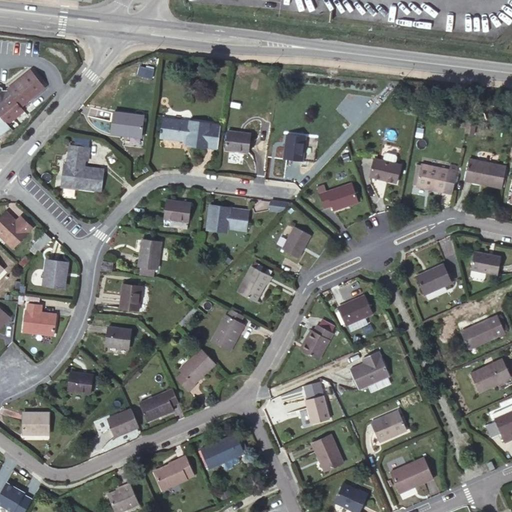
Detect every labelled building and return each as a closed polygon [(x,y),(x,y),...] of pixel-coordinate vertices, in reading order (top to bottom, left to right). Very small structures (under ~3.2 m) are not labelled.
[(11,95),(20,106),(25,103),(44,87),(30,70),(7,90),(11,95)] [(2,88),(0,87),(0,103),(11,95),(7,90),(2,90),(2,88)] [(0,103),(0,116),(7,125),(24,111),(20,106),(11,95),(0,103)] [(143,117),(114,113),(112,133),(127,135),(128,134),(141,136),(143,117)] [(476,120),(468,119),(465,132),(473,134),(476,120)] [(191,123),(164,120),(161,137),(189,141),(188,145),(205,148),(208,124),(191,122),(191,123)] [(250,134),(229,130),(226,149),(248,152),(250,134)] [(305,137),(287,134),(284,159),(302,161),(305,137)] [(73,144),(89,145),(89,138),(74,137),(73,144)] [(64,166),(63,186),(100,190),(102,170),(85,168),(86,161),(87,161),(89,148),(71,146),(69,166),(64,166)] [(370,176),(381,179),(381,176),(387,178),(387,180),(396,182),(400,165),(374,159),(370,176)] [(494,187),(498,165),(468,159),(464,181),(494,187)] [(429,189),(444,192),(449,169),(420,164),(420,165),(416,185),(416,186),(425,188),(425,185),(430,186),(429,189)] [(444,192),(453,194),(459,166),(450,164),(449,169),(444,192)] [(503,189),(507,167),(498,165),(494,187),(503,189)] [(352,183),(319,194),(324,208),(332,205),(333,210),(358,201),(352,183)] [(191,203),(167,200),(165,219),(188,222),(191,203)] [(229,208),(211,206),(208,229),(219,231),(217,243),(222,243),(221,248),(236,251),(237,245),(244,246),(248,212),(229,209),(229,208)] [(17,222),(6,212),(0,218),(0,233),(14,247),(31,228),(21,218),(17,222)] [(312,235),(296,225),(283,247),(299,257),(312,235)] [(39,251),(51,237),(43,231),(31,244),(39,251)] [(161,242),(142,239),(138,265),(141,266),(155,268),(157,268),(161,242)] [(503,257),(477,250),(473,268),(499,274),(503,257)] [(67,262),(47,260),(44,285),(63,288),(67,262)] [(112,263),(103,262),(102,270),(111,271),(112,263)] [(446,263),(419,274),(427,292),(454,281),(446,263)] [(155,268),(141,266),(140,272),(154,274),(155,268)] [(274,277),(254,266),(240,292),(257,301),(268,283),(270,285),(274,277)] [(142,285),(123,283),(120,309),(138,310),(142,285)] [(356,299),(346,304),(353,321),(373,312),(365,293),(356,297),(356,299)] [(26,311),(23,330),(54,334),(56,315),(42,313),(42,305),(29,304),(28,311),(26,311)] [(0,325),(8,317),(0,308),(0,325)] [(241,323),(245,316),(232,309),(228,315),(227,314),(211,341),(230,351),(245,325),(241,323)] [(487,319),(460,330),(469,348),(495,337),(487,319)] [(312,327),(304,340),(307,342),(302,349),(318,358),(333,331),(318,322),(314,328),(312,327)] [(131,330),(109,327),(106,345),(128,348),(131,330)] [(216,364),(201,348),(180,369),(182,372),(177,378),(189,391),(195,385),(194,384),(216,364)] [(379,351),(370,356),(372,360),(364,364),(351,369),(359,389),(390,376),(379,351)] [(498,382),(511,375),(511,374),(505,358),(473,374),(482,393),(499,385),(498,382)] [(93,375),(71,372),(68,389),(90,393),(93,375)] [(511,378),(511,375),(498,382),(499,385),(511,378)] [(172,405),(180,401),(174,387),(140,403),(149,421),(175,410),(172,405)] [(308,409),(312,424),(330,420),(324,396),(306,400),(308,409)] [(511,406),(502,410),(505,415),(511,411),(511,406)] [(117,438),(141,427),(132,409),(109,420),(117,438)] [(399,410),(371,422),(379,442),(407,430),(399,410)] [(511,411),(505,415),(495,419),(506,443),(511,440),(511,432),(511,411)] [(49,413),(23,413),(23,433),(49,434),(49,413)] [(210,469),(222,463),(221,460),(243,450),(236,434),(201,450),(210,469)] [(313,442),(320,458),(322,457),(328,469),(344,462),(332,434),(313,442)] [(221,460),(222,463),(245,453),(243,450),(221,460)] [(169,464),(153,471),(162,491),(195,476),(186,457),(179,460),(178,459),(169,463),(169,464)] [(426,457),(392,471),(401,493),(435,478),(426,457)] [(123,488),(117,490),(108,494),(115,511),(120,511),(139,503),(130,482),(122,486),(123,488)] [(24,493),(6,483),(0,493),(0,504),(13,511),(25,511),(32,500),(23,495),(24,493)] [(359,491),(343,483),(335,501),(357,511),(359,511),(369,494),(360,489),(359,491)]
